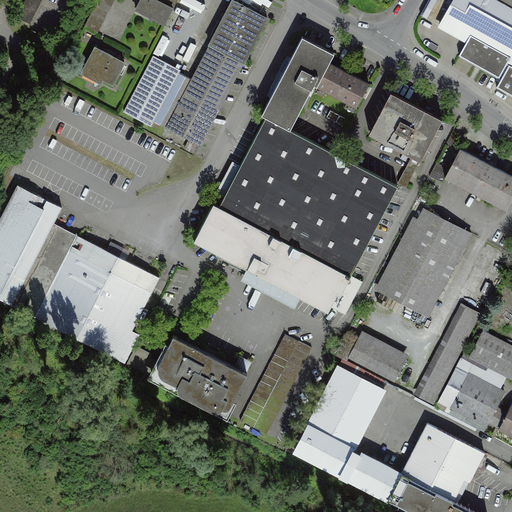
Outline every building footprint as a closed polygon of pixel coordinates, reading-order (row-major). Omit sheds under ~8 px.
[(26,0),(17,17),(31,24),(42,0),(26,0)] [(112,7),(99,0),(98,0),(85,26),(98,33),(112,7)] [(142,0),(137,10),(166,25),(174,9),(161,3),(155,0),(142,0)] [(161,0),(161,3),(174,9),(178,0),(161,0)] [(233,0),(210,45),(242,61),(245,63),(268,19),(233,0)] [(455,0),(441,27),(468,42),(461,55),(500,76),(502,78),(497,87),(511,95),(511,9),(494,0),(455,0)] [(511,0),(494,0),(511,9),(511,0)] [(335,53),(303,37),(262,115),(267,117),(291,129),(315,84),(318,86),(330,63),(335,53)] [(194,153),(242,61),(210,45),(167,127),(191,139),(186,149),(194,153)] [(113,56),(103,51),(101,54),(94,50),(84,70),(114,85),(125,63),(112,56),(113,56)] [(180,74),(152,59),(124,114),(152,129),(180,74)] [(370,84),(330,63),(318,86),(317,87),(357,108),(370,84)] [(391,92),(369,133),(412,156),(421,160),(443,119),(424,109),(427,105),(413,97),(410,102),(391,92)] [(346,118),(331,111),(327,118),(343,125),(346,118)] [(217,198),(195,241),(329,311),(331,306),(346,314),(364,281),(352,275),(399,186),(291,129),(267,117),(222,201),(217,198)] [(454,131),(447,144),(454,147),(460,134),(454,131)] [(450,170),(446,177),(447,178),(449,175),(508,206),(506,209),(507,210),(511,199),(511,176),(461,150),(450,170)] [(407,188),(421,160),(412,156),(398,183),(407,188)] [(443,183),(446,177),(450,170),(437,163),(431,176),(443,183)] [(160,278),(54,223),(62,207),(18,185),(0,219),(0,298),(126,363),(140,335),(132,331),(160,278)] [(423,312),(460,242),(420,221),(383,291),(423,312)] [(480,315),(466,308),(421,394),(435,401),(480,315)] [(350,330),(344,340),(352,345),(358,335),(350,330)] [(511,346),(483,332),(471,355),(511,376),(511,346)] [(248,373),(174,334),(159,362),(152,376),(154,377),(154,376),(226,413),(248,373)] [(299,341),(286,334),(241,420),(268,434),(313,348),(299,341)] [(360,337),(350,356),(395,380),(405,361),(360,337)] [(128,364),(152,376),(159,362),(151,357),(153,354),(137,346),(128,364)] [(309,424),(355,448),(385,389),(339,365),(309,424)] [(505,392),(469,374),(452,407),(487,426),(490,421),(497,407),(505,392)] [(511,404),(508,412),(497,407),(490,421),(501,427),(503,425),(511,429),(511,404)] [(485,452),(428,422),(414,450),(466,477),(470,479),(485,452)] [(382,494),(389,498),(401,475),(394,471),(395,469),(361,452),(360,454),(353,451),(355,448),(309,424),(295,450),(341,473),(349,476),(348,477),(382,495),(382,494)] [(511,433),(500,428),(495,437),(511,446),(511,433)] [(466,477),(414,450),(401,475),(389,498),(416,511),(452,511),(448,510),(466,477)]
